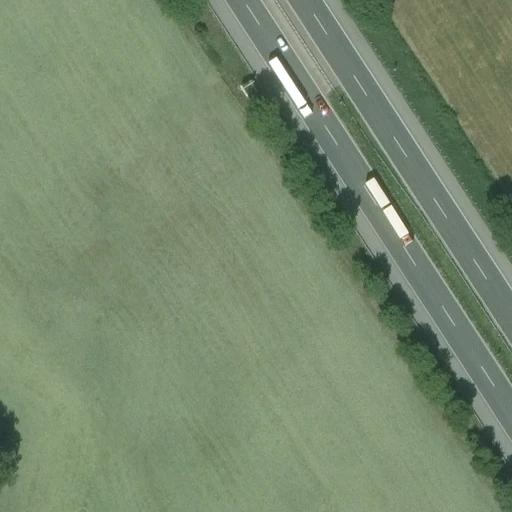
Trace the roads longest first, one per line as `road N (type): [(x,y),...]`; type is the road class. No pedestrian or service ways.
road 1 (motorway): [(244,0),(511,410)]
road 2 (motorway): [(511,318),(304,0)]
